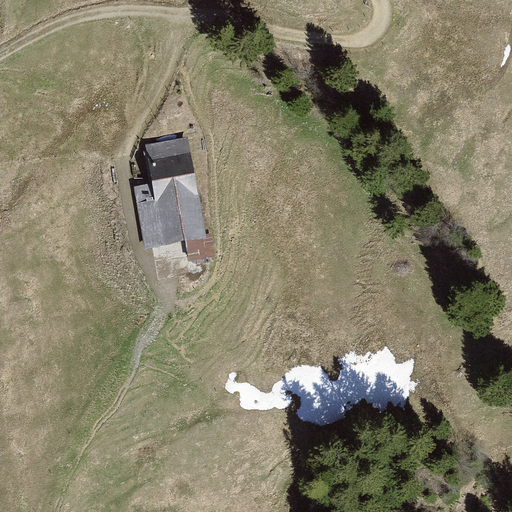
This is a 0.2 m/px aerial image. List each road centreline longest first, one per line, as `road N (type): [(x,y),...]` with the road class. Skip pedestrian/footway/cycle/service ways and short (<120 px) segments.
road 1 (track): [(184,12),(114,173),(110,236),(146,304),(117,348)]
road 2 (track): [(379,0),(374,33),(351,39),(184,12)]
road 3 (track): [(184,12),(119,9),(33,33),(0,56)]
